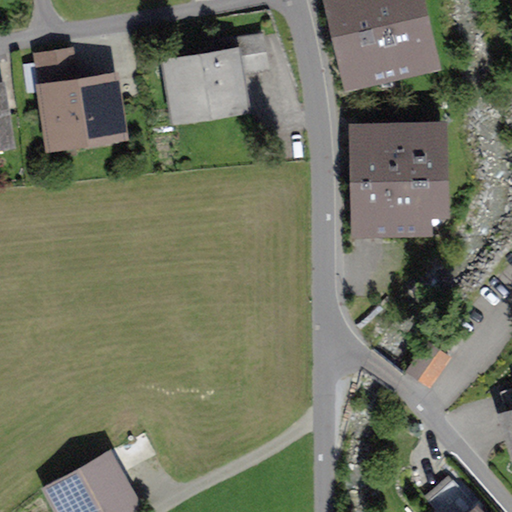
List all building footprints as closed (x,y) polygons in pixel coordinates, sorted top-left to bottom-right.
[(338,5),(355,74),(425,58),(411,0),(354,0),(355,2),(338,5)] [(179,111),(239,102),(234,71),(264,66),(259,36),(213,44),(214,50),(174,56),(175,65),(172,65),(179,111)] [(38,55),(42,85),(72,80),(67,51),(38,55)] [(110,81),(47,90),(55,139),(117,130),(110,81)] [(437,202),(435,132),(362,134),(364,223),(420,222),(419,203),(437,202)] [(428,342),(408,370),(429,384),(449,356),(428,342)] [(511,387),(500,391),(511,431),(511,387)] [(62,477),(61,476),(44,486),(58,511),(135,511),(141,509),(110,452),(62,477)] [(411,468),(417,506),(440,502),(434,464),(411,468)]
